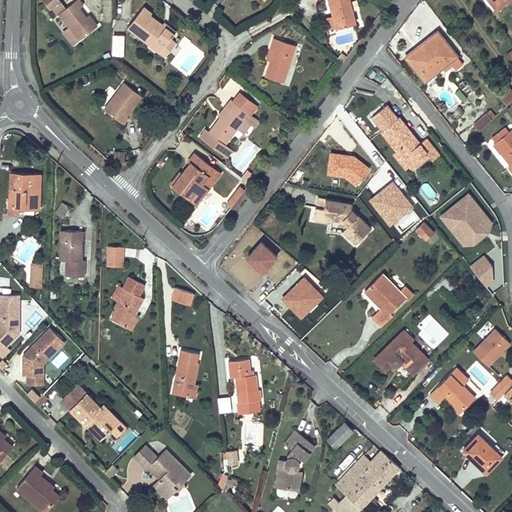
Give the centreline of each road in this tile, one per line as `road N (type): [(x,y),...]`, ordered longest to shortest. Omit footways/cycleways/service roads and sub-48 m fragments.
road 1 (residential): [(200,268),(463,511)]
road 2 (residential): [(372,46),(200,268)]
road 3 (residential): [(119,194),(226,54),(227,35),(181,0)]
road 4 (residential): [(372,46),(497,197),(511,252)]
road 5 (residential): [(0,374),(128,511)]
road 6 (residential): [(10,103),(119,194)]
